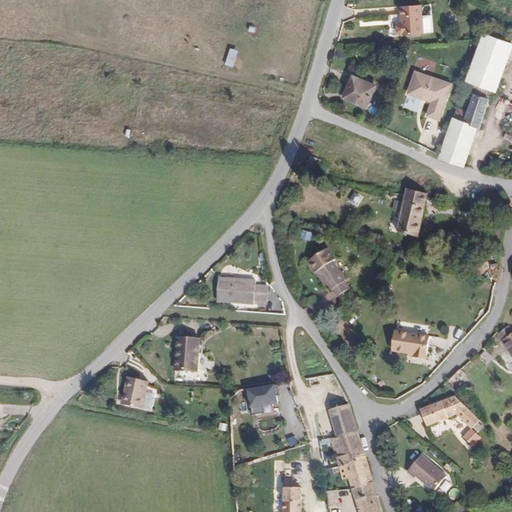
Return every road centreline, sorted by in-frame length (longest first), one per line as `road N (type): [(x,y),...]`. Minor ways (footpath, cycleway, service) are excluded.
road 1 (residential): [(262,208),(69,392)]
road 2 (residential): [(511,220),(482,334),(419,403),(370,414)]
road 3 (track): [(306,110),(295,105),(276,113),(279,134),(264,151),(158,142),(138,136),(136,127),(142,97),(156,90)]
road 4 (residential): [(262,208),(284,294),(370,414)]
road 5 (residential): [(511,187),(306,110)]
road 6 (track): [(295,311),(290,345),(313,424),(311,511)]
road 7 (tertiary): [(69,392),(0,494)]
road 8 (track): [(156,90),(276,113)]
